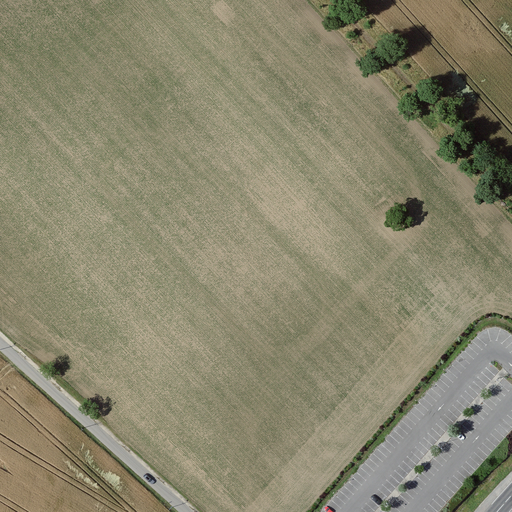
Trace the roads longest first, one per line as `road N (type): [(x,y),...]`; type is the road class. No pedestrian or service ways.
road 1 (track): [(511,195),(333,0)]
road 2 (unclassified): [(0,341),(188,511)]
